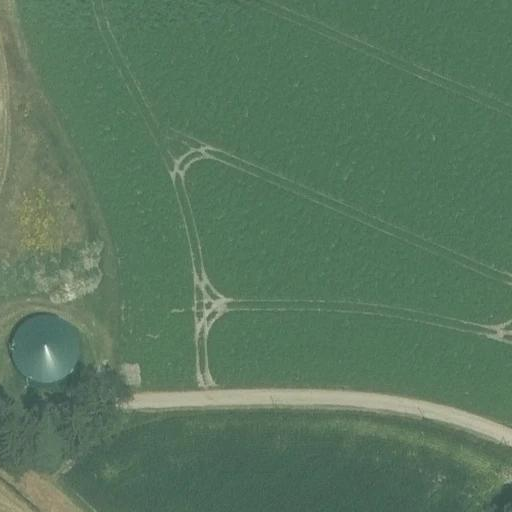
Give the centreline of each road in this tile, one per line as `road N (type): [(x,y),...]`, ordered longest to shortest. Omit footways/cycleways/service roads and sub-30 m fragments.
road 1 (track): [(511,438),(476,415),(220,389),(84,401),(0,424)]
road 2 (track): [(0,18),(74,146),(99,289),(84,401)]
